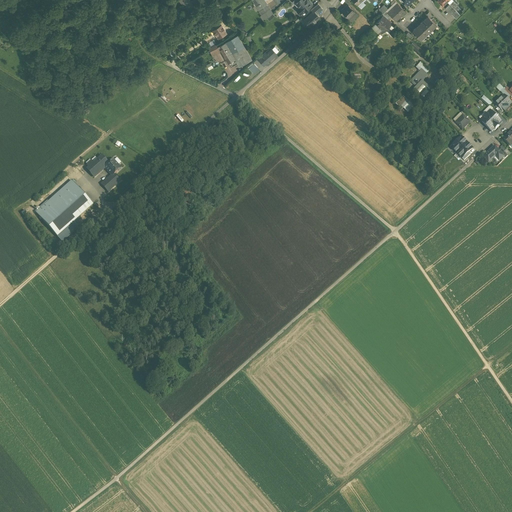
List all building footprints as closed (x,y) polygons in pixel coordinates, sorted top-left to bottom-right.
[(188,0),(178,0),(187,13),(194,8),(188,0)] [(251,0),(258,10),(267,4),(265,1),(266,0),(251,0)] [(298,0),(296,2),(295,3),(300,9),(297,11),(301,15),(312,5),(307,0),(298,0)] [(267,4),(258,10),(262,15),(270,9),(267,4)] [(322,9),(318,4),(311,10),(313,12),(314,11),(315,13),(316,12),(317,13),(322,9)] [(388,13),(391,16),(396,21),(399,18),(405,12),(397,4),(388,13)] [(355,12),(347,5),(341,11),(347,16),(349,19),(349,18),(355,12)] [(270,9),(262,15),(265,20),(273,13),(270,9)] [(313,12),(304,20),(309,26),(313,23),(313,24),(316,21),(319,18),(315,13),(314,11),(313,12)] [(386,11),(382,14),(383,15),(388,19),(391,16),(388,13),(386,11)] [(388,19),(383,15),(376,24),(382,30),(379,32),(382,35),(383,33),(385,31),(390,25),(392,23),(388,19)] [(430,19),(427,16),(423,20),(432,29),(436,25),(430,19)] [(432,29),(423,20),(420,24),(428,32),(432,29)] [(382,30),(376,24),(371,28),(378,34),(379,32),(382,30)] [(428,32),(420,24),(416,28),(424,36),(428,32)] [(221,25),(217,28),(213,30),(218,38),(226,32),(221,25)] [(390,25),(385,31),(387,33),(393,28),(390,25)] [(424,36),(416,28),(412,32),(420,40),(424,36)] [(237,36),(225,43),(234,59),(237,63),(239,67),(251,60),(237,36)] [(234,59),(225,43),(217,47),(215,44),(212,46),(215,52),(221,49),(228,62),(234,59)] [(422,53),(413,44),(410,47),(422,57),(426,52),(424,50),(422,53)] [(271,49),(267,53),(266,52),(258,59),(264,65),(276,54),(271,49)] [(407,49),(401,55),(406,60),(409,56),(406,53),(408,51),(407,49)] [(416,68),(420,72),(421,70),(426,74),(430,70),(421,62),(416,68)] [(254,64),(249,68),(253,73),(258,68),(254,64)] [(420,72),(416,76),(421,81),(427,75),(426,74),(421,70),(420,72)] [(421,81),(416,76),(410,82),(415,87),(421,81)] [(415,87),(410,93),(416,98),(427,86),(421,81),(415,87)] [(443,82),(433,92),(428,97),(431,100),(432,101),(447,86),(443,82)] [(427,86),(416,98),(422,104),(428,97),(433,92),(427,86)] [(505,91),(504,89),(500,92),(504,96),(507,99),(510,97),(505,91)] [(404,96),(396,104),(402,111),(404,109),(408,113),(415,107),(404,96)] [(507,99),(504,96),(498,101),(500,103),(497,106),(502,112),(511,103),(507,99)] [(428,97),(422,104),(425,107),(429,103),(428,103),(431,100),(428,97)] [(496,117),(491,111),(486,116),(497,127),(502,123),(496,117)] [(460,114),(453,120),(456,123),(463,116),(461,114),(461,113),(461,114),(460,114)] [(466,119),(463,116),(456,123),(463,130),(470,123),(466,119)] [(497,127),(486,116),(481,121),(492,132),(497,127)] [(511,143),(511,132),(503,139),(509,146),(511,143)] [(451,147),(457,154),(468,144),(462,137),(451,147)] [(468,144),(457,154),(462,159),(462,158),(468,153),(473,149),(468,144)] [(499,151),(495,147),(490,151),(487,154),(483,157),(489,163),(496,156),(499,159),(503,156),(499,151)] [(93,164),(94,165),(90,169),(92,172),(90,174),(94,178),(105,168),(104,168),(108,165),(104,160),(102,157),(93,164)] [(108,165),(104,168),(105,168),(112,176),(114,175),(118,171),(116,169),(119,167),(113,160),(108,165)] [(113,178),(108,182),(106,181),(101,185),(108,192),(120,182),(114,175),(112,176),(113,178)] [(71,181),(53,197),(58,203),(76,187),(71,181)] [(58,203),(41,219),(57,238),(93,206),(76,187),(58,203)] [(53,197),(35,213),(41,219),(58,203),(53,197)] [(505,366),(511,360),(511,353),(502,361),(505,366)]
